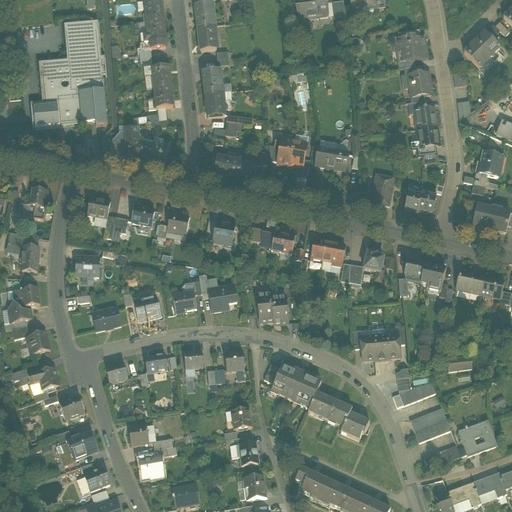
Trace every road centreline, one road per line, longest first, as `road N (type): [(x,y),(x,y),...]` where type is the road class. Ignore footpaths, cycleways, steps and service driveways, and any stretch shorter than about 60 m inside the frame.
road 1 (residential): [(420,511),(377,398),(353,373),(251,338)]
road 2 (residential): [(437,239),(186,191)]
road 3 (residential): [(178,0),(194,139),(186,191)]
road 4 (residential): [(72,171),(57,244),(57,301),(72,360)]
road 5 (residential): [(437,239),(453,162),(441,59)]
road 6 (residential): [(251,338),(178,336),(72,360)]
road 7 (residential): [(289,511),(258,403),(251,338)]
road 8 (residential): [(72,360),(91,384),(143,511)]
